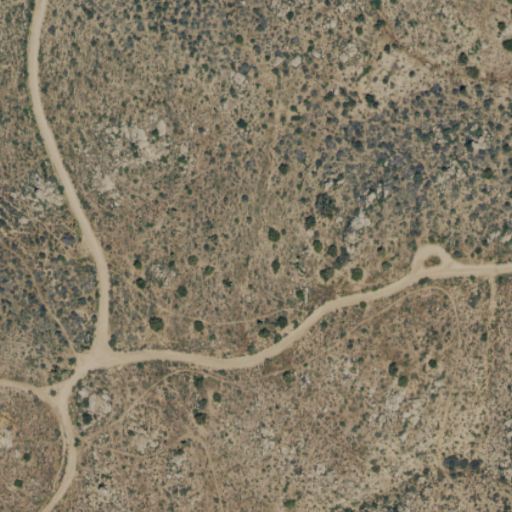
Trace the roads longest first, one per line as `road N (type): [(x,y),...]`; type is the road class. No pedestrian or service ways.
road 1 (track): [(98,357),(154,316),(288,300),(431,267),(511,266)]
road 2 (track): [(38,511),(57,502),(93,440),(98,357)]
